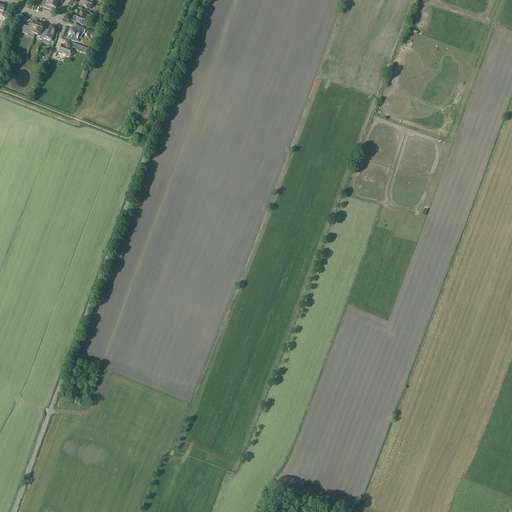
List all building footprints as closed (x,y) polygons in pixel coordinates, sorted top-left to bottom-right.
[(42,0),(41,4),(43,4),(42,7),(52,11),(53,8),(56,9),(58,4),(48,0),(42,0)] [(81,0),(79,5),(90,9),(93,0),(81,0)] [(76,14),(73,21),(83,25),(86,26),(89,19),(86,18),(85,18),(87,13),(81,11),(79,16),(76,14)] [(21,33),(28,35),(28,36),(33,38),(34,35),(35,35),(39,24),(33,22),(32,25),(29,24),(28,27),(24,26),(21,33)] [(35,35),(40,37),(39,39),(42,41),(46,30),(43,29),(44,26),(39,24),(35,35)] [(69,32),(70,33),(68,38),(77,42),(80,34),(82,35),(83,34),(85,30),(75,26),(74,30),(71,29),(69,32)] [(42,41),(42,42),(47,44),(48,42),(50,43),(51,41),(52,41),(56,30),(50,28),(49,31),(46,30),(42,41)] [(59,52),(63,53),(62,55),(70,58),(73,49),(72,49),(73,44),(67,42),(65,45),(66,45),(65,47),(62,45),(59,52)] [(73,44),(72,47),(75,48),(75,50),(82,53),(84,48),(73,44)]
